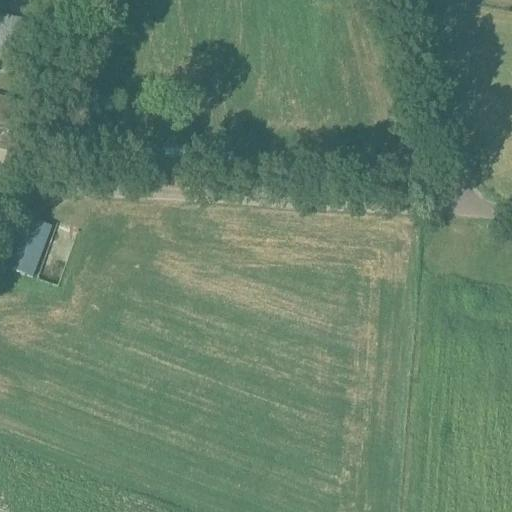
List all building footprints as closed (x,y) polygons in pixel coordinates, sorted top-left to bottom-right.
[(64,61),(49,58),(44,78),(59,81),(64,61)] [(0,151),(18,156),(30,106),(0,98),(0,151)] [(133,141),(188,144),(190,115),(136,111),(133,141)] [(181,155),(181,145),(157,145),(157,155),(181,155)] [(0,268),(33,280),(52,229),(32,222),(35,213),(13,205),(5,227),(3,227),(0,234),(0,268)]
